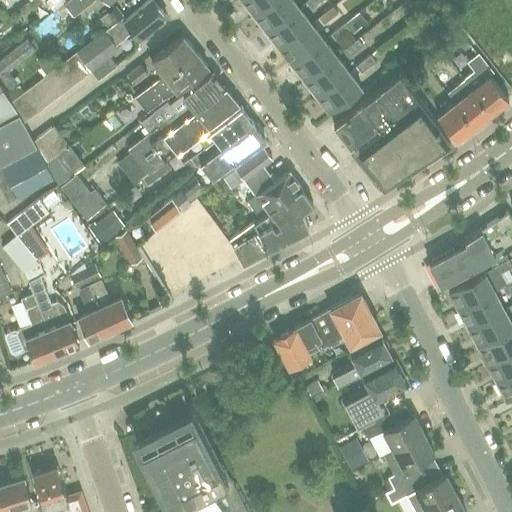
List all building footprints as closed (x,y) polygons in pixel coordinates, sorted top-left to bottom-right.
[(106,0),(109,3),(113,0),(68,0),(67,1),(64,4),(74,16),(94,0),(106,0)] [(166,18),(152,0),(150,0),(126,19),(123,16),(107,29),(76,52),(89,69),(90,68),(98,78),(116,65),(108,54),(118,47),(115,43),(131,31),(138,40),(166,18)] [(242,0),(254,15),(272,0),(242,0)] [(272,0),(254,15),(266,31),(298,6),(293,0),(272,0)] [(452,0),(442,0),(440,2),(446,8),(454,1),(452,0)] [(454,1),(446,8),(451,15),(459,8),(454,1)] [(123,16),(115,5),(99,18),(107,29),(123,16)] [(266,31),(278,47),(310,22),(298,6),(266,31)] [(332,6),(319,17),(324,23),(338,12),(332,6)] [(459,8),(451,15),(456,21),(464,14),(459,8)] [(464,14),(456,21),(461,27),(470,21),(464,14)] [(470,21),(461,27),(466,34),(475,27),(470,21)] [(310,22),(278,47),(291,63),(323,38),(310,22)] [(345,22),(331,33),(336,39),(350,28),(345,22)] [(475,27),(466,34),(471,40),(480,34),(475,27)] [(480,34),(471,40),(477,47),(485,40),(480,34)] [(195,51),(183,35),(152,59),(164,74),(195,51)] [(17,82),(9,71),(36,50),(26,38),(0,59),(0,76),(8,89),(17,82)] [(291,63),(303,79),(335,54),(323,38),(291,63)] [(349,55),(363,44),(358,38),(344,49),(349,55)] [(450,39),(440,47),(447,56),(457,47),(450,39)] [(485,40),(477,47),(482,53),(490,47),(485,40)] [(490,47),(482,53),(487,60),(495,53),(490,47)] [(176,90),(207,66),(195,51),(164,74),(136,96),(148,110),(165,97),(167,97),(176,90)] [(421,57),(429,68),(437,62),(428,51),(421,57)] [(89,69),(76,52),(68,58),(81,75),(89,69)] [(495,53),(487,60),(492,66),(501,59),(495,53)] [(303,79),(316,95),(348,70),(335,54),(303,79)] [(348,70),(316,95),(329,112),(361,88),(353,78),(376,61),(370,54),(348,70)] [(429,68),(421,57),(413,63),(421,74),(429,68)] [(81,75),(68,58),(60,64),(73,81),(81,75)] [(501,59),(492,66),(497,73),(506,66),(501,59)] [(73,81),(60,64),(52,70),(65,87),(73,81)] [(128,74),(134,82),(146,73),(140,64),(128,74)] [(506,66),(497,73),(503,79),(511,72),(506,66)] [(65,87),(52,70),(44,76),(57,93),(65,87)] [(170,104),(167,100),(140,120),(149,131),(128,147),(148,173),(177,151),(203,131),(202,130),(237,102),(212,70),(183,93),(170,104)] [(349,144),(376,123),(380,129),(418,99),(400,76),(398,73),(377,90),(334,124),(349,144)] [(490,112),(508,98),(507,96),(508,96),(504,90),(503,91),(489,74),(471,87),(490,112)] [(57,93),(44,76),(36,83),(49,99),(57,93)] [(454,101),(473,125),(486,115),(487,116),(491,113),(490,112),(471,87),(465,79),(448,92),(454,101)] [(49,99),(36,83),(28,89),(41,106),(49,99)] [(0,84),(0,120),(15,112),(0,84)] [(28,89),(25,91),(20,95),(33,112),(41,106),(28,89)] [(12,101),(23,119),(33,112),(20,95),(12,101)] [(418,99),(380,129),(356,148),(383,183),(449,139),(418,99)] [(449,133),(453,137),(453,138),(455,137),(456,138),(473,125),(454,101),(437,114),(450,132),(449,133)] [(201,162),(252,120),(241,105),(209,130),(210,131),(199,139),(204,147),(191,157),(191,158),(183,164),(189,170),(201,162)] [(19,115),(0,124),(0,164),(35,145),(19,115)] [(233,161),(265,137),(252,120),(201,162),(211,177),(233,161)] [(59,153),(69,146),(54,125),(43,132),(59,153)] [(43,132),(33,140),(38,147),(47,163),(57,155),(59,153),(43,132)] [(247,200),(259,218),(270,210),(302,187),(289,170),(274,181),(263,166),(272,159),(263,146),(224,174),(234,187),(245,179),(256,194),(247,200)] [(0,169),(0,186),(8,202),(55,177),(47,163),(38,147),(2,166),(3,168),(0,169)] [(47,163),(55,177),(58,183),(72,174),(57,155),(47,163)] [(143,178),(148,185),(170,168),(165,161),(143,178)] [(60,186),(86,219),(107,203),(94,187),(90,190),(76,173),(60,186)] [(143,219),(152,230),(204,188),(195,177),(143,219)] [(259,218),(229,239),(246,262),(308,228),(303,211),(313,203),(302,187),(270,210),(259,218)] [(39,199),(6,223),(15,234),(17,237),(49,212),(39,199)] [(511,245),(511,216),(508,210),(465,240),(466,241),(429,261),(441,283),(511,245)] [(139,249),(135,244),(136,243),(127,228),(116,235),(131,261),(142,255),(139,249)] [(1,246),(24,270),(28,280),(39,276),(43,274),(39,263),(38,262),(17,237),(15,234),(1,246)] [(511,264),(509,258),(493,267),(497,274),(511,266),(511,264)] [(95,263),(81,269),(88,282),(101,276),(95,263)] [(0,294),(10,289),(0,267),(0,294)] [(72,273),(69,274),(70,275),(77,287),(88,282),(81,269),(72,273)] [(459,309),(495,290),(485,271),(449,290),(459,309)] [(56,300),(50,302),(39,276),(28,280),(34,293),(56,351),(66,347),(67,349),(76,345),(75,343),(79,342),(64,305),(56,300)] [(101,280),(89,285),(109,328),(118,324),(121,325),(128,322),(128,319),(131,318),(121,296),(110,300),(101,280)] [(511,280),(503,286),(507,293),(511,290),(511,280)] [(89,285),(78,290),(88,311),(79,316),(88,337),(91,336),(94,338),(101,334),(102,331),(109,328),(89,285)] [(504,308),(495,290),(459,309),(468,327),(504,308)] [(293,326),(294,328),(304,346),(351,321),(370,311),(359,291),(293,326)] [(56,351),(34,293),(24,297),(34,322),(7,333),(5,336),(11,351),(15,353),(29,347),(34,360),(38,358),(39,361),(48,357),(47,354),(56,351)] [(478,345),(511,327),(511,323),(504,308),(468,327),(478,345)] [(351,321),(304,346),(308,354),(327,344),(328,346),(339,340),(338,338),(344,335),(349,344),(379,328),(370,311),(351,321)] [(511,327),(478,345),(487,363),(511,350),(511,327)] [(310,356),(308,354),(304,346),(294,328),(288,331),(287,330),(278,335),(279,336),(274,339),(290,367),(310,356)] [(338,382),(391,354),(381,336),(350,353),(354,361),(333,372),(338,382)] [(511,350),(487,363),(497,381),(511,373),(511,350)] [(346,399),(359,424),(385,409),(379,397),(406,383),(401,372),(402,369),(399,365),(396,364),(394,360),(363,377),(369,387),(346,399)] [(511,397),(511,373),(497,381),(506,400),(511,397)] [(392,449),(423,433),(412,413),(388,425),(383,415),(361,427),(367,437),(382,429),(392,449)] [(248,511),(230,476),(227,479),(194,414),(137,442),(141,456),(169,510),(171,509),(172,511),(248,511)] [(388,476),(393,487),(415,475),(409,464),(433,452),(423,433),(392,449),(383,454),(394,473),(388,476)] [(369,461),(356,437),(339,446),(351,470),(369,461)] [(33,472),(45,509),(46,511),(88,511),(82,491),(67,496),(56,464),(33,472)] [(10,477),(9,481),(1,484),(10,511),(23,511),(21,503),(32,499),(24,476),(22,477),(19,474),(10,477)] [(405,494),(415,511),(419,511),(455,493),(445,474),(421,487),(415,475),(393,487),(385,491),(391,502),(405,494)] [(0,511),(10,511),(1,484),(0,483),(0,511)] [(464,511),(455,493),(419,511),(464,511)]
